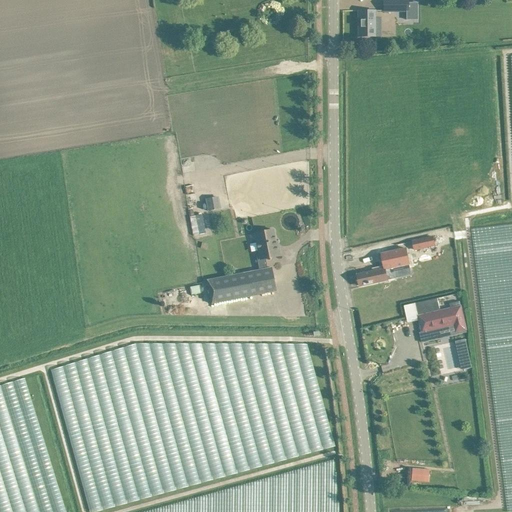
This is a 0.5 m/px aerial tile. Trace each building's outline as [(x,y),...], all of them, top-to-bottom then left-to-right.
[(409,0),(401,0),(382,0),(383,11),(406,11),(406,20),(417,20),(417,3),(409,3),(409,0)] [(358,11),(358,37),(376,37),(376,11),(368,11),(358,11)] [(436,194),(425,200),(431,210),(442,204),(436,194)] [(205,199),(208,211),(221,208),(218,197),(205,199)] [(201,214),(190,216),(193,235),(204,233),(201,214)] [(259,270),(207,280),(211,304),(266,293),(276,291),(272,268),(267,269),(265,259),(278,256),(273,230),(263,232),(254,233),(258,251),(255,251),(259,270)] [(412,240),(415,250),(435,246),(433,236),(412,240)] [(456,259),(453,243),(441,246),(448,273),(457,271),(454,259),(456,259)] [(385,269),(358,275),(360,286),(370,284),(396,278),(394,268),(403,266),(410,264),(406,249),(392,252),(382,254),(385,269)] [(435,272),(443,271),(442,262),(434,262),(435,272)] [(440,310),(437,298),(404,306),(407,318),(418,316),(424,337),(436,335),(434,329),(455,325),(456,332),(466,329),(460,301),(450,304),(451,308),(440,310)]
